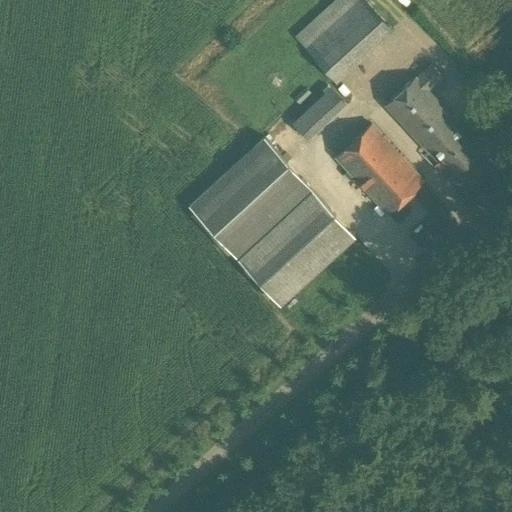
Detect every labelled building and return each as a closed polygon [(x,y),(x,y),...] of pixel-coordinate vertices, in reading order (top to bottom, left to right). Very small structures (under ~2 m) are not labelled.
[(336,81),(393,29),(365,0),(357,0),(305,48),(336,81)] [(475,151),(450,123),(455,119),(427,87),(441,74),(429,61),(384,102),(427,150),(431,146),(452,171),(475,151)] [(307,139),(346,102),(330,86),(292,122),(307,139)] [(388,214),(423,180),(387,140),(370,123),(334,156),(388,214)] [(277,305),(353,236),(262,136),(186,206),(277,305)]
